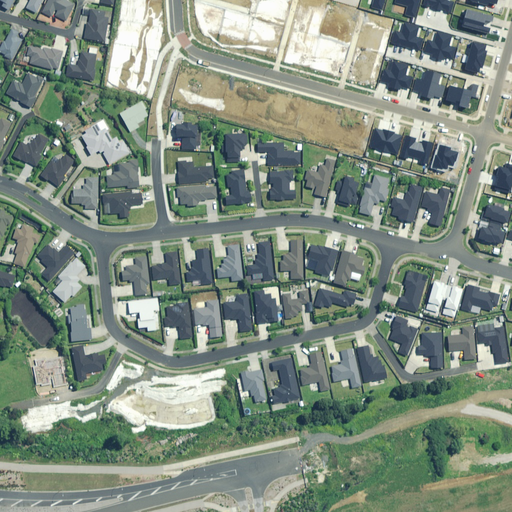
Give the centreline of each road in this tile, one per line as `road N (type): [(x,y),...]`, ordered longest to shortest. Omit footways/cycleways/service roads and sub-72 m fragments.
road 1 (residential): [(392,241),(366,321),(175,362),(112,326),(101,241)]
road 2 (residential): [(181,37),(205,57),(485,133)]
road 3 (primary): [(511,431),(255,471)]
road 4 (residential): [(392,241),(307,220),(165,233)]
road 5 (primary): [(0,495),(149,493)]
road 6 (residential): [(383,511),(511,480)]
road 7 (residential): [(485,133),(453,250)]
